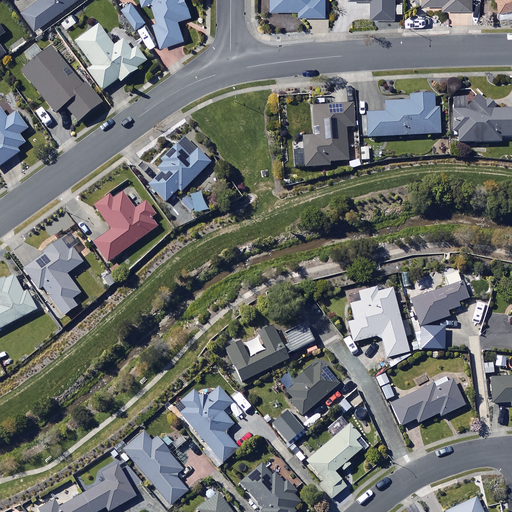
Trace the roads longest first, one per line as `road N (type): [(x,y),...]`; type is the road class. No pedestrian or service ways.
road 1 (residential): [(230,70),(340,56),(511,50)]
road 2 (residential): [(0,219),(160,101),(230,70)]
road 3 (residential): [(366,511),(445,461),(511,449)]
